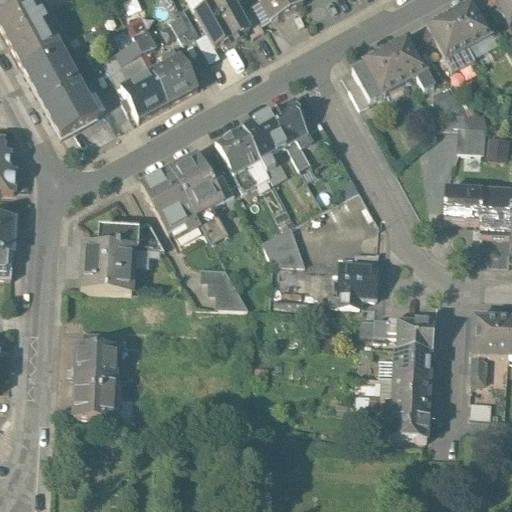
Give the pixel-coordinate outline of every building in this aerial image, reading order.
[(204,0),(195,0),(186,3),(190,13),(207,8),(204,0)] [(294,0),(260,0),(265,8),(260,10),(271,30),(302,13),(294,0)] [(511,0),(490,0),(491,2),(482,6),(491,23),(500,18),(509,33),(511,31),(511,0)] [(80,96),(45,31),(53,26),(42,6),(34,10),(29,2),(0,17),(0,33),(60,144),(96,124),(95,124),(103,119),(88,91),(80,96)] [(241,24),(229,2),(223,5),(219,3),(210,8),(235,53),(244,48),(241,43),(248,40),(249,39),(241,24)] [(482,6),(472,12),(471,10),(449,22),(467,56),(489,44),(481,28),(491,23),(482,6)] [(235,53),(210,8),(200,13),(200,18),(194,21),(215,58),(222,54),(225,59),(235,53)] [(264,40),(252,18),(241,24),(249,39),(248,40),(252,46),(264,40)] [(467,56),(449,22),(427,35),(428,36),(418,42),(427,58),(437,53),(452,81),(475,69),(467,56)] [(194,48),(181,25),(170,32),(182,55),(194,48)] [(146,38),(132,46),(134,51),(141,64),(155,56),(146,38)] [(407,45),(385,58),(403,91),(414,85),(422,100),(432,94),(424,80),(425,79),(417,64),(427,58),(418,42),(408,47),(407,45)] [(205,44),(196,49),(208,70),(217,65),(205,44)] [(134,51),(116,61),(122,74),(141,64),(134,51)] [(385,58),(362,70),(363,72),(351,78),(358,92),(369,110),(403,91),(385,58)] [(180,66),(176,68),(172,60),(162,66),(161,73),(162,75),(151,81),(168,114),(197,98),(180,66)] [(151,81),(120,98),(137,130),(168,114),(151,81)] [(358,92),(348,98),(358,116),(369,110),(358,92)] [(456,158),(484,158),(484,120),(459,121),(459,104),(441,104),(442,132),(456,132),(456,158)] [(293,107),(268,121),(285,152),(296,146),(300,155),(311,149),(301,130),(305,128),(293,107)] [(268,121),(242,135),(260,168),(266,179),(276,174),(270,162),(285,154),(285,152),(268,121)] [(242,135),(215,150),(242,199),(255,192),(246,176),(260,168),(242,135)] [(485,162),(507,165),(509,143),(487,140),(485,162)] [(300,155),(296,146),(285,152),(285,154),(298,177),(309,171),(300,155)] [(3,149),(0,148),(0,197),(13,198),(14,178),(8,177),(9,162),(2,161),(3,149)] [(211,187),(196,160),(168,176),(195,225),(210,252),(227,243),(211,214),(223,208),(211,187)] [(195,225),(168,176),(140,191),(167,241),(195,225)] [(233,202),(222,181),(211,187),(223,208),(233,202)] [(481,199),(445,197),(444,229),(479,231),(481,199)] [(511,201),(481,199),(479,231),(478,243),(510,246),(511,218),(511,201)] [(0,222),(0,258),(11,259),(13,223),(0,222)] [(138,235),(98,233),(97,251),(83,250),(82,267),(132,270),(133,253),(137,254),(138,235)] [(288,233),(259,249),(271,271),(303,272),(288,233)] [(0,258),(0,285),(9,286),(11,259),(0,258)] [(377,262),(354,261),(353,272),(377,274),(377,262)] [(132,270),(82,267),(80,297),(131,300),(132,270)] [(353,272),(338,272),(338,274),(332,274),(332,283),(337,283),(336,308),(337,308),(337,316),(359,318),(360,309),(375,310),(377,274),(353,272)] [(224,277),(203,276),(203,290),(210,290),(210,305),(217,306),(216,317),(247,318),(224,277)] [(510,326),(473,324),(469,389),(483,390),(485,369),(481,369),(481,364),(507,366),(510,326)] [(432,331),(374,328),(373,348),(385,349),(386,344),(398,345),(397,357),(430,359),(432,331)] [(122,341),(82,339),(81,353),(116,355),(116,356),(121,356),(122,341)] [(81,353),(76,353),(74,384),(114,386),(116,356),(116,355),(81,353)] [(397,357),(394,357),(394,370),(380,369),(378,386),(393,387),(393,388),(429,390),(430,359),(397,357)] [(114,386),(74,384),(72,427),(112,429),(114,386)] [(429,390),(393,388),(392,410),(385,409),(384,419),(427,421),(429,390)] [(427,421),(384,419),(384,430),(390,430),(390,447),(425,449),(427,421)]
